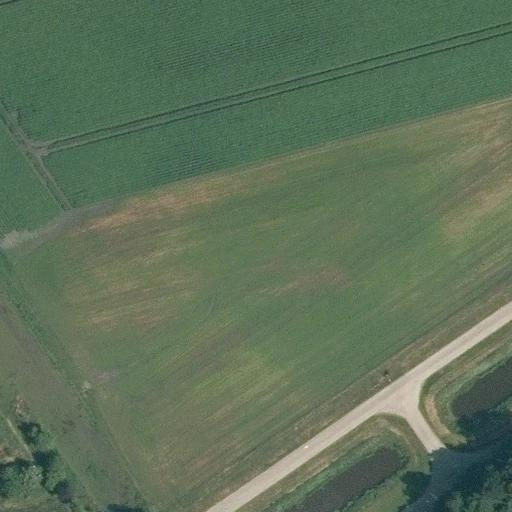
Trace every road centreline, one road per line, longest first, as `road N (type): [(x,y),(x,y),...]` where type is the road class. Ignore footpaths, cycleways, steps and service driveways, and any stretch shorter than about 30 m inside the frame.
road 1 (unclassified): [(215,511),(398,386)]
road 2 (unclassified): [(398,386),(511,307)]
